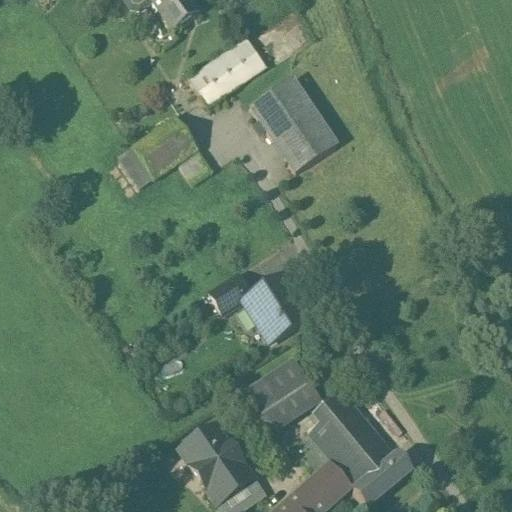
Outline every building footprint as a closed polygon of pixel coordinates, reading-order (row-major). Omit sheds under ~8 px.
[(198,20),(184,0),(143,0),(171,39),(198,20)] [(270,68),(251,39),(194,77),(212,106),(270,68)] [(342,141),(295,77),(253,106),(299,172),(342,141)] [(202,151),(179,117),(124,157),(146,189),(202,151)] [(282,283),(245,306),(259,330),(256,332),(268,350),(308,325),(303,316),(282,283)] [(318,408),(290,364),(234,399),(262,443),(318,408)] [(393,465),(346,407),(307,439),(354,497),(393,465)] [(230,511),(254,496),(213,434),(179,456),(216,511),(230,511)] [(354,497),(351,499),(361,511),(368,511),(409,478),(396,462),(393,465),(354,497)] [(329,472),(282,511),(326,511),(332,508),(329,504),(345,490),(329,472)]
